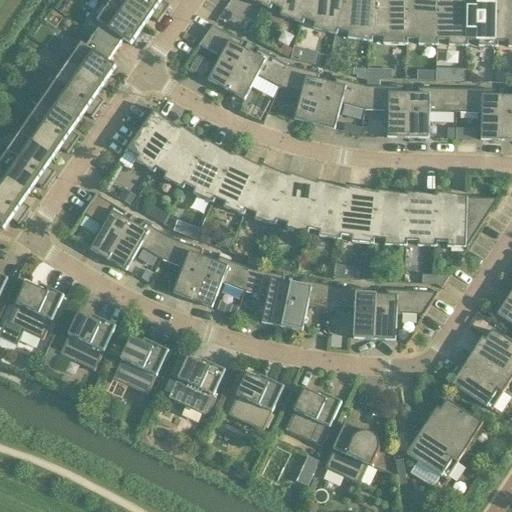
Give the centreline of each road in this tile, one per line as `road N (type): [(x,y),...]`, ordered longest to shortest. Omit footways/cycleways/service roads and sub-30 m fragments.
road 1 (residential): [(511,237),(435,357),(399,365),(313,359),(155,313),(31,240),(144,69)]
road 2 (residential): [(511,163),(419,163),(275,140),(204,109),(144,69)]
